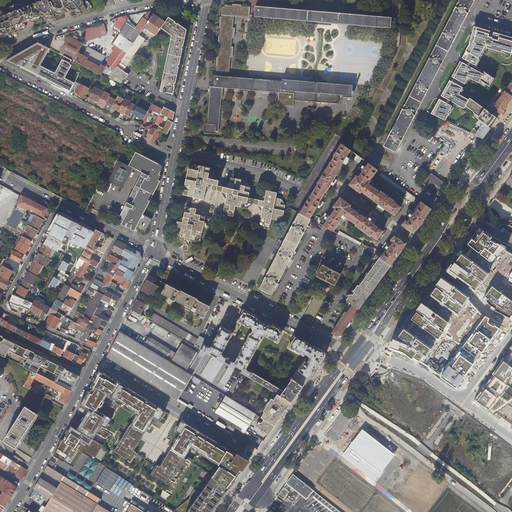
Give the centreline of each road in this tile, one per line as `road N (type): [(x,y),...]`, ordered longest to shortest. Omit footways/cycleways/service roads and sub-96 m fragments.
road 1 (residential): [(209,0),(153,252)]
road 2 (residential): [(266,462),(96,357)]
road 3 (residential): [(0,56),(60,27),(181,0)]
road 4 (primary): [(353,354),(458,208)]
road 5 (primary): [(259,490),(353,354)]
road 6 (residential): [(0,65),(133,131)]
road 7 (residential): [(25,487),(96,357)]
road 8 (residential): [(281,316),(153,252)]
road 9 (primary): [(353,354),(266,462)]
road 10 (residential): [(463,399),(423,372),(353,354)]
